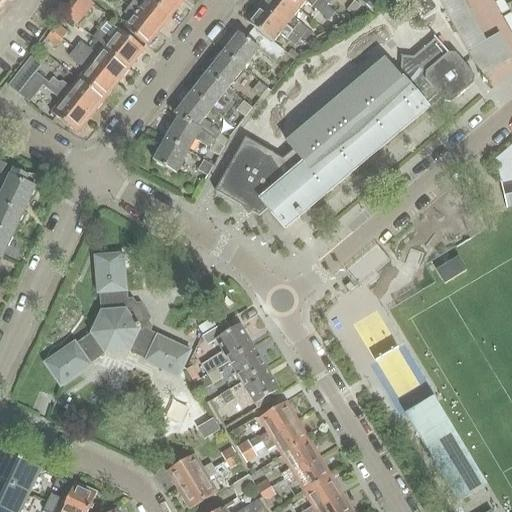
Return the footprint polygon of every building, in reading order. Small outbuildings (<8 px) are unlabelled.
[(86,0),(74,0),(65,13),(80,24),(94,5),(86,0)] [(134,1),(129,8),(158,31),(161,27),(163,28),(171,17),(149,0),(144,0),(140,6),(134,1)] [(149,0),(171,17),(180,6),(178,5),(181,1),(180,0),(149,0)] [(263,3),(260,6),(301,39),(307,31),(293,19),(299,11),(284,0),(262,0),(261,2),(263,3)] [(284,0),(299,11),(305,4),(319,15),(320,14),(326,7),(317,0),(284,0)] [(364,0),(362,3),(369,10),(377,2),(378,0),(364,0)] [(438,0),(444,10),(460,0),(438,0)] [(460,0),(444,10),(450,20),(468,10),(463,0),(460,0)] [(502,0),(500,0),(495,3),(498,9),(505,5),(502,0)] [(353,3),(346,12),(352,17),(359,8),(353,3)] [(498,9),(502,15),(509,11),(505,5),(498,9)] [(273,44),(273,43),(279,35),(294,47),(301,39),(260,6),(257,10),(256,8),(245,21),(253,28),(254,29),(273,44)] [(326,7),(320,14),(329,22),(335,14),(327,6),(326,7)] [(130,19),(123,28),(139,41),(146,47),(147,48),(156,36),(154,35),(158,31),(129,8),(124,15),(130,19)] [(450,20),(456,31),(474,20),(468,10),(450,20)] [(511,16),(510,14),(503,18),(507,24),(511,21),(511,16)] [(456,31),(462,41),(480,31),(474,20),(456,31)] [(57,25),(52,32),(62,40),(68,33),(57,25)] [(143,49),(135,43),(117,29),(109,39),(99,30),(93,39),(103,47),(103,46),(129,67),(134,60),(137,60),(141,55),(141,52),(143,49)] [(247,41),(259,51),(258,52),(274,64),(283,52),(273,44),(254,29),(246,39),(247,41)] [(307,31),(301,39),(308,44),(314,37),(307,31)] [(480,31),(462,41),(468,51),(478,46),(486,41),(480,31)] [(52,32),(51,33),(46,40),(56,48),(62,40),(52,32)] [(243,71),(258,52),(259,51),(247,41),(246,39),(239,34),(223,55),(243,71)] [(511,56),(499,34),(489,40),(503,64),(511,58),(511,56)] [(433,39),(434,40),(412,58),(419,66),(399,83),(382,63),(283,147),(289,154),(282,161),(245,139),(214,193),(259,217),(267,211),(284,231),(289,227),(299,219),(428,109),(425,106),(437,96),(443,103),(451,104),(473,85),(474,77),(456,55),(448,54),(434,38),(433,39)] [(486,41),(478,46),(492,70),(503,64),(489,40),(486,41)] [(75,50),(116,83),(121,77),(124,77),(128,72),(128,69),(129,67),(103,46),(103,47),(96,56),(80,43),(75,50)] [(468,51),(472,58),(482,76),(492,70),(478,46),(468,51)] [(116,83),(75,50),(68,59),(83,71),(77,79),(103,100),(104,98),(107,98),(111,92),(111,90),(116,83)] [(292,51),(288,56),(295,61),(298,57),(292,51)] [(223,55),(207,75),(227,91),(243,71),(223,55)] [(41,67),(31,59),(8,87),(17,94),(29,79),(30,80),(35,74),(41,67)] [(29,79),(17,94),(28,104),(35,96),(42,87),(46,82),(35,74),(30,80),(29,79)] [(207,75),(191,95),(212,111),(227,91),(207,75)] [(52,79),(48,84),(57,90),(89,117),(95,110),(97,110),(101,105),(101,102),(103,100),(77,79),(69,89),(62,83),(57,84),(52,79)] [(46,82),(42,87),(60,102),(57,106),(51,114),(76,134),(78,131),(81,131),(85,126),(85,123),(89,117),(57,90),(48,84),(46,82)] [(251,92),(260,99),(267,90),(258,83),(251,92)] [(178,119),(215,141),(221,134),(204,121),(212,111),(191,95),(174,116),(179,119),(178,119)] [(236,112),(245,119),(252,110),(243,103),(236,112)] [(178,119),(166,140),(188,153),(194,140),(210,150),(214,142),(214,143),(215,141),(178,119)] [(166,140),(154,163),(175,175),(180,166),(188,153),(166,140)] [(224,148),(214,143),(214,142),(210,150),(208,152),(218,158),(224,148)] [(511,166),(511,146),(495,161),(497,169),(498,170),(511,166)] [(197,172),(207,177),(212,167),(203,162),(197,172)] [(511,166),(498,170),(501,185),(511,182),(511,166)] [(9,180),(0,199),(0,203),(23,214),(35,189),(36,189),(25,183),(28,177),(13,171),(9,180)] [(506,209),(511,207),(511,182),(501,185),(506,209)] [(0,230),(12,236),(23,214),(0,203),(0,230)] [(0,257),(2,258),(12,236),(0,230),(0,257)] [(61,388),(77,376),(90,368),(91,367),(89,364),(104,354),(105,354),(129,352),(146,360),(145,363),(146,363),(177,377),(177,378),(178,378),(190,352),(189,352),(158,337),(157,336),(156,340),(147,335),(150,328),(147,323),(149,319),(140,306),(135,306),(132,301),(124,302),(123,292),(126,292),(126,291),(123,257),(123,255),(94,258),(94,259),(95,259),(98,293),(97,293),(97,294),(101,294),(102,313),(101,313),(91,335),(92,335),(76,346),(74,343),(73,344),(74,344),(45,364),(44,364),(61,388)] [(445,284),(465,272),(463,267),(458,258),(436,271),(441,280),(442,280),(445,284)] [(354,288),(350,284),(345,287),(349,292),(354,288)] [(209,334),(217,329),(212,321),(199,329),(204,337),(209,334)] [(228,334),(223,325),(217,329),(209,334),(214,342),(215,343),(222,354),(210,361),(216,371),(228,364),(253,348),(240,327),(240,326),(228,334)] [(228,364),(240,384),(266,369),(253,348),(228,364)] [(210,361),(201,366),(202,368),(207,376),(216,371),(210,361)] [(266,369),(240,384),(253,406),(270,395),(279,390),(266,369)] [(199,393),(202,391),(222,380),(216,371),(207,376),(193,384),(199,393)] [(225,406),(234,401),(229,391),(219,397),(225,406)] [(431,400),(405,416),(406,417),(407,417),(412,426),(413,428),(413,427),(419,437),(418,437),(419,438),(425,447),(425,448),(426,449),(432,458),(431,458),(432,460),(438,469),(439,471),(439,470),(445,480),(444,480),(445,482),(445,481),(451,490),(451,491),(452,492),(457,501),(458,503),(483,488),(431,400)] [(278,408),(257,420),(266,434),(258,439),(261,443),(261,444),(298,422),(286,403),(278,408)] [(218,431),(212,421),(199,430),(204,439),(218,431)] [(298,422),(261,444),(264,448),(266,452),(274,448),(280,458),(309,441),(298,422)] [(247,441),(235,448),(240,455),(240,456),(252,449),(248,442),(247,441)] [(309,441),(280,458),(288,471),(281,476),(284,481),(320,459),(309,441)] [(220,455),(225,463),(236,456),(232,448),(220,455)] [(252,449),(240,456),(246,465),(257,458),(256,455),(255,453),(252,449)] [(1,451),(0,452),(0,481),(30,495),(41,471),(1,451)] [(167,472),(178,491),(213,470),(210,465),(203,469),(194,455),(194,456),(167,472)] [(236,456),(225,463),(230,471),(241,464),(236,456)] [(320,459),(284,481),(287,486),(294,482),(302,495),(331,478),(320,459)] [(213,470),(178,491),(190,510),(217,494),(209,479),(216,475),(213,470)] [(255,487),(248,476),(230,488),(237,499),(255,487)] [(310,508),(304,511),(316,511),(342,496),(331,478),(302,495),(310,508)] [(57,479),(53,487),(62,491),(66,483),(57,479)] [(0,481),(0,509),(5,511),(21,511),(30,495),(0,481)] [(267,482),(256,488),(259,493),(270,487),(267,482)] [(74,485),(74,486),(61,511),(88,511),(92,505),(96,496),(86,491),(87,489),(77,485),(76,487),(74,485)] [(275,496),(270,487),(259,493),(265,503),(275,496)] [(51,494),(47,503),(56,507),(60,499),(51,494)] [(351,511),(342,496),(316,511),(351,511)] [(259,500),(244,509),(239,511),(227,511),(225,507),(216,511),(255,511),(263,508),(259,500)] [(47,503),(43,511),(53,511),(56,507),(47,503)]
